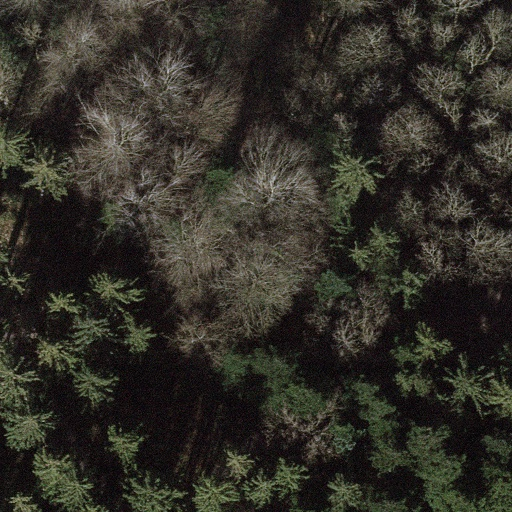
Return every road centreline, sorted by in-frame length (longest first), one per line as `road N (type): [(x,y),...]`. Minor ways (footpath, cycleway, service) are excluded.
road 1 (track): [(164,511),(323,379),(511,288)]
road 2 (track): [(0,387),(80,511)]
